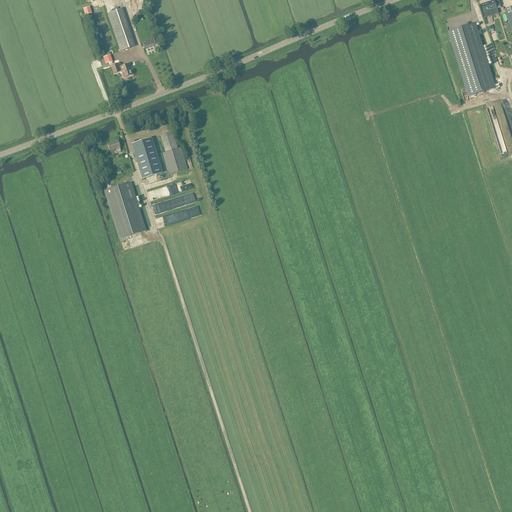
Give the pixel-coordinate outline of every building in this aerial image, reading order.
[(501,6),(498,0),(496,0),(481,4),(484,13),(489,11),(491,13),(498,11),(496,8),(501,6)] [(83,9),(85,15),(92,13),(90,7),(83,9)] [(120,51),(134,47),(122,9),(108,13),(120,51)] [(468,97),(496,88),(476,23),(448,32),(468,97)] [(103,58),(104,60),(105,64),(112,62),(110,55),(103,58)] [(128,65),(121,67),(120,63),(111,66),(114,74),(121,71),(124,78),(132,75),(128,65)] [(169,175),(187,169),(180,148),(177,149),(172,132),(160,136),(165,153),(162,154),(169,175)] [(153,138),(131,145),(142,179),(164,172),(153,138)] [(118,152),(121,152),(119,148),(118,141),(107,144),(110,151),(117,149),(118,152)] [(131,183),(104,191),(119,239),(146,231),(131,183)]
